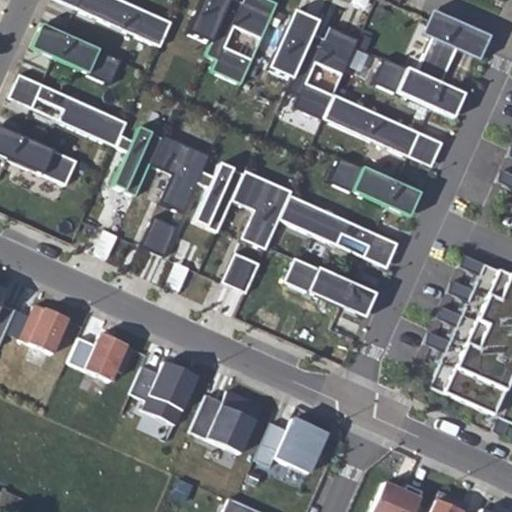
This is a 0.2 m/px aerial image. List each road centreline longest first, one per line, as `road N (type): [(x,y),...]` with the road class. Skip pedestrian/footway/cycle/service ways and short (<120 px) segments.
road 1 (residential): [(511,47),(361,371),(356,407)]
road 2 (residential): [(356,407),(0,249)]
road 3 (residential): [(511,477),(356,407)]
